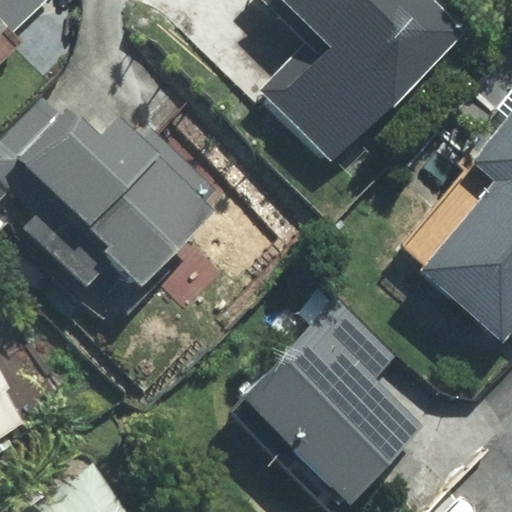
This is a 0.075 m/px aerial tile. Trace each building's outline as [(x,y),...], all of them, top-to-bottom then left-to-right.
[(0,0),(0,35),(3,38),(44,0),(0,0)] [(254,87),(327,161),(452,38),(414,0),(262,0),(301,40),(254,87)] [(511,74),(442,153),(460,169),(386,252),(488,342),(511,315),(511,74)] [(86,280),(117,312),(223,212),(147,132),(132,146),(106,119),(82,141),(39,96),(0,133),(0,194),(3,192),(25,214),(10,227),(72,293),(86,280)] [(300,312),(220,393),(337,509),(417,428),(300,312)] [(0,437),(13,430),(0,410),(0,437)] [(116,511),(81,462),(10,511),(116,511)]
